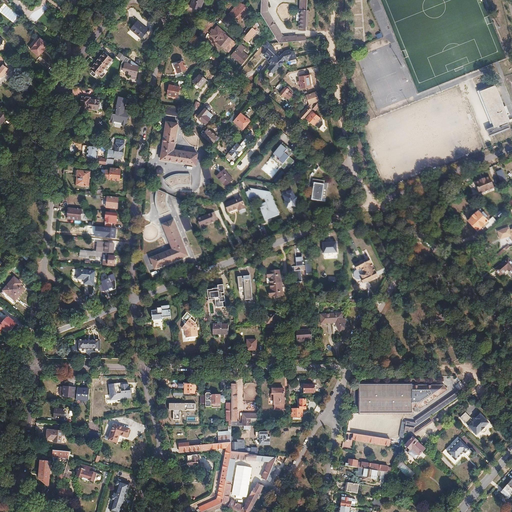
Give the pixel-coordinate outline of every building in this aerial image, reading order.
[(23,0),(26,1),(26,2),(25,3),(26,3),(27,4),(28,3),(30,5),(31,4),(32,4),(32,5),(31,6),(30,6),(30,7),(31,8),(32,9),(33,9),(34,8),(36,6),(36,5),(36,3),(35,2),(36,0),(23,0)] [(193,0),(191,5),(196,7),(195,8),(201,10),(204,0),(193,0)] [(262,0),(262,14),(280,43),(308,40),(307,36),(298,37),(298,36),(282,37),(268,13),(268,0),(262,0)] [(299,8),(299,18),(301,18),(300,27),(306,27),(306,24),(306,20),(308,20),(308,8),(307,8),(307,0),(301,0),(301,8),(299,8)] [(240,3),(232,12),(241,20),(250,10),(248,6),(240,3)] [(212,19),(208,24),(211,26),(215,21),(215,22),(217,19),(214,16),(212,19)] [(137,21),(130,29),(141,39),(148,30),(137,21)] [(248,34),(244,39),(248,42),(261,28),(258,23),(253,29),(248,34)] [(213,29),(209,33),(211,34),(210,35),(218,42),(217,43),(228,52),(236,44),(225,34),(226,33),(218,26),(214,30),(213,29)] [(40,38),(30,50),(38,56),(41,52),(42,53),(45,49),(44,48),(47,44),(40,38)] [(267,42),(263,46),(268,50),(265,54),(266,55),(265,56),(270,61),(275,55),(277,52),(267,42)] [(241,45),(231,56),(241,65),(248,57),(242,53),(245,49),(241,45)] [(285,52),(279,58),(284,62),(285,63),(286,60),(289,60),(290,61),(297,60),(295,51),(292,52),(290,53),(290,51),(285,52)] [(98,61),(91,69),(99,76),(113,59),(104,52),(97,60),(98,61)] [(120,52),(116,57),(122,61),(126,57),(120,52)] [(271,65),(268,69),(274,74),(280,67),(280,64),(284,62),(279,58),(275,55),(270,61),(268,63),(271,65)] [(130,70),(129,75),(132,76),(132,77),(137,78),(139,66),(132,61),(131,64),(128,64),(129,59),(126,57),(122,61),(120,69),(124,70),(124,68),(130,70)] [(184,61),(175,64),(178,73),(187,70),(184,61)] [(199,74),(194,81),(200,87),(206,80),(199,74)] [(310,76),(300,79),(303,90),(314,87),(310,76)] [(170,85),(167,95),(177,97),(180,87),(170,85)] [(286,87),(280,94),(283,97),(285,95),(289,99),(292,95),(288,91),(289,90),(286,87)] [(494,88),(480,93),(492,125),(506,119),(494,88)] [(310,105),(300,116),(304,120),(311,112),(312,110),(313,104),(319,101),(315,93),(307,97),(310,105)] [(83,97),(82,108),(89,109),(99,110),(100,99),(93,98),(83,97)] [(113,113),(111,120),(126,123),(129,111),(124,110),(126,98),(119,97),(116,108),(118,108),(116,114),(113,113)] [(311,112),(305,119),(313,125),(318,130),(323,126),(322,121),(313,114),(324,101),(321,99),(312,110),(311,112)] [(205,108),(199,116),(201,118),(201,119),(206,124),(213,116),(205,108)] [(240,113),(233,121),(242,129),(249,120),(240,113)] [(166,122),(161,159),(196,164),(197,153),(174,149),(177,124),(166,122)] [(208,128),(202,135),(212,144),(218,137),(208,128)] [(236,143),(228,152),(235,158),(243,148),(236,143)] [(88,144),(86,158),(96,159),(98,146),(88,144)] [(114,154),(113,157),(121,158),(122,156),(124,148),(116,147),(115,154),(114,154)] [(281,150),(272,160),(283,169),(286,166),(289,168),(294,162),(281,150)] [(265,162),(261,170),(273,177),(277,169),(265,162)] [(205,184),(209,184),(210,166),(201,165),(200,184),(205,184)] [(111,168),(109,179),(119,180),(120,169),(111,168)] [(222,168),(216,175),(226,184),(233,176),(222,168)] [(78,176),(76,184),(88,186),(90,171),(80,170),(79,176),(78,176)] [(284,170),(278,177),(283,180),(288,174),(284,170)] [(501,170),(496,172),(500,184),(505,182),(501,170)] [(166,179),(164,181),(171,188),(173,187),(176,185),(179,185),(182,185),(191,185),(190,175),(178,175),(175,176),(173,176),(171,177),(168,178),(166,179)] [(479,181),(475,183),(479,194),(494,189),(490,178),(484,179),(485,180),(480,182),(479,181)] [(313,179),(312,186),(314,187),(312,195),(313,196),(312,199),(319,200),(319,196),(322,197),(324,197),(325,197),(326,188),(325,188),(323,188),(324,181),(313,179)] [(251,190),(246,192),(249,199),(254,197),(264,199),(267,205),(262,207),(266,218),(277,213),(269,193),(251,190)] [(293,196),(290,190),(285,192),(285,194),(281,196),(283,201),(281,201),(285,210),(290,207),(293,211),(300,205),(293,196)] [(156,198),(156,201),(156,203),(156,206),(157,208),(158,211),(159,213),(160,216),(169,212),(168,210),(168,208),(167,207),(167,205),(166,203),(166,201),(166,200),(166,198),(167,196),(167,194),(158,191),(157,193),(156,196),(156,198)] [(104,196),(104,198),(107,198),(106,207),(117,209),(118,198),(104,196)] [(240,198),(224,205),(227,212),(237,209),(238,211),(244,209),(240,198)] [(69,208),(68,218),(79,220),(81,210),(69,208)] [(213,212),(196,219),(201,229),(205,227),(204,226),(214,221),(212,217),(215,215),(213,212)] [(481,212),(467,224),(477,234),(489,222),(481,212)] [(106,213),(105,226),(112,227),(112,223),(116,224),(117,214),(106,213)] [(173,250),(151,259),(155,269),(187,256),(173,221),(163,225),(173,250)] [(96,226),(96,229),(106,230),(105,237),(115,238),(116,228),(99,227),(96,226)] [(507,228),(496,232),(498,238),(501,237),(502,240),(508,237),(510,238),(511,242),(511,229),(508,231),(507,228)] [(95,248),(94,251),(114,253),(115,244),(106,243),(105,250),(103,250),(103,249),(95,248)] [(328,243),(323,243),(323,254),(337,253),(336,243),(331,243),(328,243)] [(508,246),(499,254),(501,256),(509,248),(508,246)] [(86,250),(86,255),(103,257),(102,265),(116,266),(116,262),(114,262),(115,256),(113,256),(114,253),(94,251),(86,250)] [(297,265),(293,266),(294,282),(302,281),(301,270),(305,269),(306,273),(306,274),(311,273),(309,260),(305,260),(306,265),(303,265),(302,256),(296,257),(297,265)] [(354,273),(354,274),(354,275),(355,277),(356,278),(357,278),(358,279),(359,279),(361,278),(363,283),(368,281),(378,276),(369,258),(359,263),(355,265),(357,270),(356,271),(355,272),(354,273)] [(511,262),(509,258),(495,270),(500,275),(508,269),(511,273),(511,262)] [(77,270),(76,278),(85,279),(84,284),(93,285),(95,271),(77,270)] [(280,271),(268,272),(268,278),(270,278),(271,291),(269,291),(270,297),(283,296),(280,271)] [(110,279),(102,282),(105,290),(112,288),(113,290),(116,289),(116,282),(115,280),(116,280),(114,274),(109,276),(110,279)] [(242,277),(238,277),(239,293),(243,292),(243,290),(244,290),(245,300),(252,300),(250,276),(244,277),(244,279),(242,279),(242,277)] [(14,278),(3,291),(15,301),(25,290),(20,286),(22,284),(14,278)] [(221,293),(220,285),(215,286),(215,289),(210,289),(210,290),(204,291),(205,301),(213,300),(214,308),(221,307),(220,302),(222,302),(221,297),(219,297),(219,293),(221,293)] [(158,311),(152,311),(153,321),(163,320),(163,318),(171,317),(170,310),(169,306),(162,307),(162,308),(158,309),(158,311)] [(342,312),(321,314),(322,323),(336,322),(340,331),(348,328),(345,322),(345,318),(343,319),(342,312)] [(120,315),(112,318),(128,333),(126,313),(123,314),(124,318),(121,319),(120,315)] [(275,314),(266,315),(267,323),(276,323),(275,314)] [(0,328),(1,330),(4,327),(5,328),(10,332),(17,324),(8,316),(5,320),(1,317),(0,317),(0,328)] [(189,320),(182,328),(186,331),(186,338),(197,337),(196,325),(189,320)] [(212,325),(212,333),(218,333),(218,335),(228,334),(228,325),(222,325),(221,322),(216,322),(216,325),(212,325)] [(313,330),(297,331),(298,342),(303,342),(303,340),(313,340),(313,330)] [(99,340),(77,339),(77,350),(83,350),(83,349),(94,349),(94,350),(99,350),(99,340)] [(254,339),(245,340),(246,350),(255,349),(254,339)] [(115,384),(109,385),(111,401),(131,398),(130,388),(129,389),(129,384),(116,386),(115,384)] [(195,384),(185,384),(185,393),(194,393),(195,384)] [(314,385),(304,385),(304,393),(314,393),(314,385)] [(412,385),(360,385),(360,413),(412,413),(412,407),(421,407),(425,404),(422,400),(424,399),(427,403),(446,390),(445,385),(439,389),(437,385),(417,385),(417,389),(416,389),(416,385),(412,385)] [(74,399),(75,389),(64,388),(64,389),(61,388),(60,396),(63,397),(63,398),(74,399)] [(78,388),(76,400),(89,401),(90,388),(78,388)] [(284,390),(272,389),(272,394),(272,396),(274,396),(274,400),(274,406),(284,406),(284,390)] [(405,421),(405,427),(414,428),(430,417),(461,395),(458,391),(415,420),(416,422),(415,423),(405,421)] [(205,395),(200,395),(200,396),(200,404),(205,404),(205,407),(211,407),(211,404),(220,404),(220,395),(211,395),(211,394),(210,393),(206,393),(205,394),(205,395)] [(173,395),(168,409),(174,411),(179,397),(173,395)] [(298,397),(298,409),(306,409),(306,397),(298,397)] [(243,414),(243,427),(250,427),(250,419),(258,419),(258,414),(243,414)] [(466,414),(460,419),(466,425),(471,421),(472,420),(466,414)] [(473,423),(469,427),(470,428),(469,429),(477,437),(481,434),(482,434),(483,435),(485,435),(486,434),(487,433),(487,431),(487,430),(486,428),(490,424),(482,416),(481,416),(477,419),(478,420),(474,424),(473,423)] [(405,427),(404,434),(408,434),(409,432),(415,433),(433,420),(430,417),(414,428),(405,427)] [(114,425),(109,440),(117,443),(119,435),(127,438),(130,430),(114,425)] [(90,430),(90,438),(98,439),(98,431),(90,430)] [(61,445),(62,433),(47,431),(46,441),(53,442),(53,445),(61,445)] [(218,441),(217,441),(217,444),(231,443),(231,432),(218,433),(218,441)] [(267,433),(260,433),(260,446),(270,445),(269,438),(268,438),(267,433)] [(354,434),(353,440),(389,445),(390,439),(354,434)] [(408,450),(406,451),(416,461),(419,458),(420,458),(426,452),(419,445),(420,444),(415,439),(407,447),(408,447),(407,449),(408,450)] [(460,441),(447,454),(455,462),(462,454),(464,456),(469,450),(460,441)] [(217,444),(211,444),(212,450),(226,449),(226,452),(231,452),(231,443),(217,444)] [(53,451),(52,458),(68,459),(70,453),(53,451)] [(217,500),(199,508),(199,509),(200,511),(202,511),(206,511),(220,504),(221,503),(231,452),(226,452),(217,500)] [(231,452),(221,503),(237,511),(249,511),(263,487),(258,483),(244,509),(231,501),(229,505),(227,505),(235,459),(269,462),(262,479),(267,480),(276,458),(253,455),(253,454),(235,452),(231,452)] [(188,456),(185,456),(186,460),(188,460),(188,462),(189,462),(189,465),(197,465),(198,470),(204,469),(203,464),(200,464),(198,464),(197,458),(199,458),(199,455),(193,455),(193,456),(188,456)] [(346,464),(345,466),(359,468),(387,472),(388,468),(388,467),(363,463),(362,463),(358,463),(358,462),(349,460),(348,464),(346,464)] [(40,461),(38,479),(47,487),(48,485),(51,462),(40,461)] [(81,464),(77,476),(82,478),(82,477),(89,479),(90,475),(91,475),(93,468),(81,464)] [(247,498),(250,468),(235,466),(231,495),(235,496),(234,498),(241,499),(242,497),(247,498)] [(359,468),(358,476),(363,477),(363,479),(369,480),(369,481),(375,482),(376,478),(384,479),(384,480),(389,481),(391,473),(387,472),(359,468)] [(511,480),(501,493),(508,499),(511,494),(511,480)] [(117,481),(108,511),(111,511),(120,511),(123,505),(124,506),(126,497),(125,496),(129,485),(117,481)] [(349,483),(347,492),(358,493),(359,484),(349,483)] [(60,488),(57,495),(68,499),(71,492),(68,491),(69,488),(64,487),(63,489),(60,488)] [(342,497),(341,505),(351,506),(352,500),(355,501),(355,498),(352,497),(352,498),(342,497)] [(374,499),(373,508),(380,509),(383,501),(374,499)]
